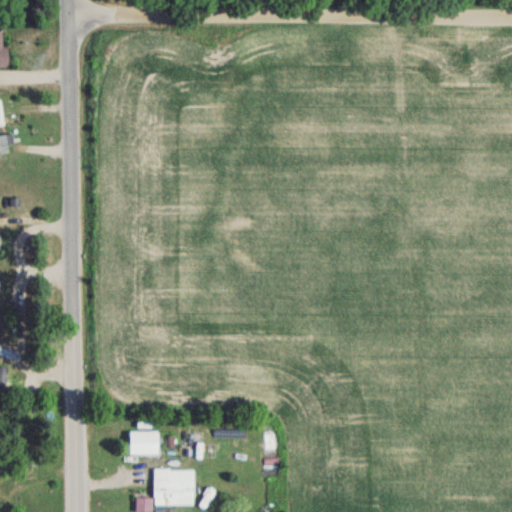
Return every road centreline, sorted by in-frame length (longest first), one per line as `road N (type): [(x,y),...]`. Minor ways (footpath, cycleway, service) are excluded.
road 1 (tertiary): [(73,511),(68,14)]
road 2 (residential): [(511,16),(68,14)]
